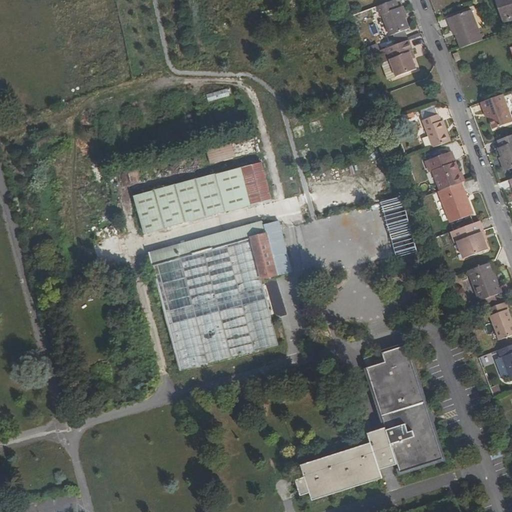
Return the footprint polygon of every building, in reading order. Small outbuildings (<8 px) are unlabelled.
[(206,0),(208,27),(220,26),(217,0),(206,0)] [(397,0),(387,0),(378,3),(381,12),(384,11),(392,32),(410,26),(406,15),(402,4),(400,6),(397,0)] [(511,0),(501,0),(506,14),(511,13),(511,15),(511,0)] [(453,22),(461,45),(482,37),(472,6),(448,15),(450,22),(453,22)] [(410,35),(396,41),(400,52),(391,55),(391,56),(384,58),(390,75),(418,66),(414,56),(412,48),(415,47),(410,35)] [(207,94),(209,102),(232,96),(230,88),(207,94)] [(511,115),(503,92),(483,100),(487,112),(490,111),(496,126),(511,120),(511,115)] [(425,117),(435,145),(454,138),(444,118),(442,118),(439,112),(425,117)] [(511,133),(499,139),(502,145),(500,145),(503,154),(508,168),(511,166),(511,133)] [(232,134),(207,141),(213,163),(238,156),(232,134)] [(434,168),(441,188),(439,189),(450,220),(474,211),(462,180),(467,179),(465,172),(461,173),(459,169),(456,158),(452,159),(448,150),(427,158),(430,169),(434,168)] [(504,169),(508,168),(503,154),(499,155),(504,169)] [(273,197),(262,160),(218,172),(228,210),(273,197)] [(177,183),(136,195),(145,233),(228,210),(218,172),(209,175),(177,183)] [(372,197),(387,193),(386,187),(371,190),(372,197)] [(481,219),(451,230),(455,240),(458,239),(465,256),(489,248),(486,239),(482,231),(485,230),(481,219)] [(266,224),(268,233),(252,237),(263,279),(264,278),(278,274),(291,271),(279,221),(266,224)] [(243,232),(179,249),(181,257),(245,239),(243,232)] [(181,369),(280,341),(263,279),(252,237),(245,239),(181,257),(154,265),(157,279),(169,321),(181,369)] [(154,265),(181,257),(179,249),(151,257),(154,265)] [(492,260),(488,262),(496,282),(499,281),(492,260)] [(488,262),(469,268),(480,300),(503,291),(499,281),(496,282),(488,262)] [(508,300),(487,308),(490,316),(491,315),(501,339),(511,335),(511,315),(510,309),(511,308),(508,300)] [(511,343),(499,348),(502,357),(504,356),(511,375),(511,343)] [(399,471),(442,458),(408,349),(365,363),(385,427),(386,431),(389,438),(397,462),(399,471)] [(370,441),(299,463),(303,475),(294,478),(299,495),(308,492),(311,499),(381,477),(379,468),(397,462),(389,438),(386,431),(385,427),(367,432),(370,441)]
